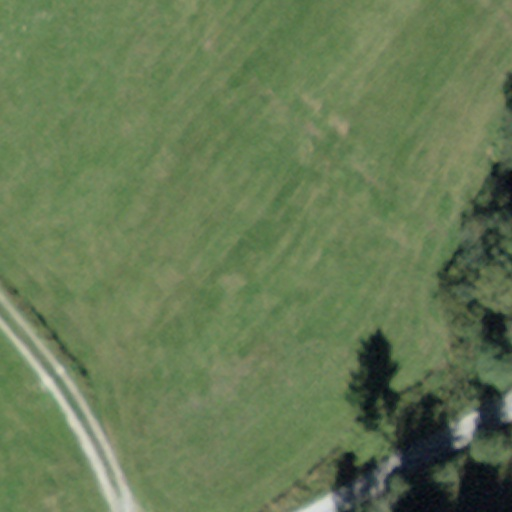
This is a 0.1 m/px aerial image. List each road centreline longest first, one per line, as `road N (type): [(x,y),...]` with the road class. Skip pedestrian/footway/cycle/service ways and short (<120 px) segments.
road 1 (track): [(121,511),(97,441),(0,313)]
road 2 (track): [(511,411),(326,511)]
